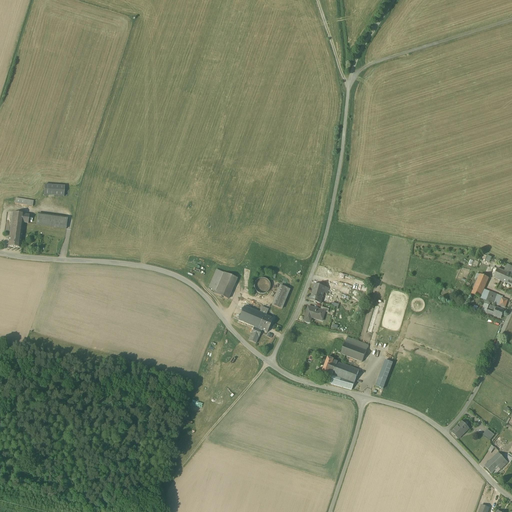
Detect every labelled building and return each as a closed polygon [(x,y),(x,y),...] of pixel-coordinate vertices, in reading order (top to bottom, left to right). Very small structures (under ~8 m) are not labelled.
[(65,186),(44,185),(44,195),(64,197),(65,186)] [(33,201),(15,198),(15,204),(33,207),(33,201)] [(29,215),(12,213),(8,247),(20,248),(23,223),(28,224),(29,215)] [(68,219),(38,215),(36,225),(66,229),(68,219)] [(341,273),(319,266),(315,275),(338,282),(341,273)] [(511,268),(506,266),(503,273),(506,274),(511,276),(511,268)] [(503,273),(497,270),(493,279),(502,283),(506,274),(503,273)] [(223,272),(214,294),(228,299),(237,278),(223,272)] [(355,278),(341,273),(338,282),(353,286),(355,278)] [(511,276),(506,274),(502,283),(511,286),(511,276)] [(489,279),(480,275),(477,281),(471,295),(480,299),(484,290),(484,289),(484,290),(486,285),(488,279),(489,279)] [(263,291),(269,289),(265,277),(257,280),(258,283),(254,284),(256,290),(258,290),(260,294),(263,292),(263,291)] [(314,285),(309,301),(320,304),(323,293),(326,294),(328,289),(314,285)] [(280,286),(272,305),(282,309),(289,290),(280,286)] [(496,295),(484,290),(480,299),(493,304),(496,295)] [(502,298),(496,295),(493,304),(499,306),(505,309),(508,301),(502,299),(502,298)] [(375,306),(367,332),(372,333),(380,308),(375,306)] [(259,313),(244,307),(238,321),(254,327),(258,329),(264,315),(259,313)] [(268,310),(262,307),(259,313),(264,315),(266,316),(268,310)] [(321,311),(308,307),(304,321),(310,323),(312,317),(323,320),(326,312),(321,311)] [(504,312),(496,309),(495,312),(488,310),(487,313),(501,319),(504,312)] [(264,315),(258,329),(262,331),(267,333),(273,319),(266,316),(264,315)] [(258,329),(254,327),(248,341),(256,344),(259,337),(262,331),(258,329)] [(368,346),(347,337),(344,343),(366,351),(368,346)] [(366,351),(344,343),(340,354),(345,356),(362,362),(366,351)] [(340,354),(336,353),(334,360),(327,357),(321,374),(331,377),(329,383),(351,390),(358,370),(342,364),(345,356),(340,354)] [(393,363),(385,360),(379,377),(387,380),(393,363)] [(387,380),(379,377),(376,386),(383,389),(387,380)] [(462,422),(452,432),(458,439),(461,437),(461,436),(465,432),(465,433),(465,432),(469,429),(462,422)] [(494,435),(487,430),(483,435),(490,441),(494,435)] [(501,439),(498,437),(491,446),(494,448),(498,451),(499,450),(501,452),(506,445),(504,444),(504,443),(500,440),(501,439)] [(507,463),(498,454),(485,467),(491,473),(498,467),(500,469),(507,463)]
